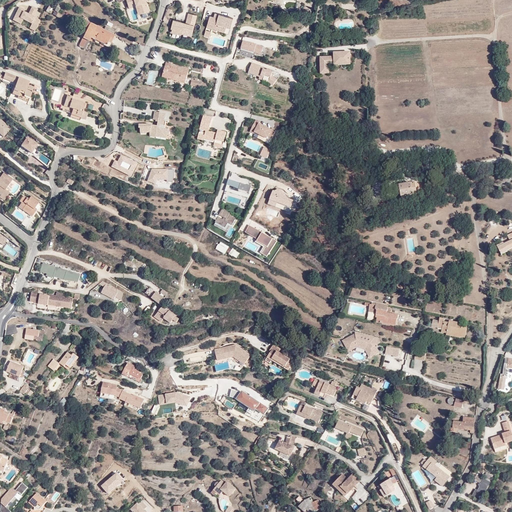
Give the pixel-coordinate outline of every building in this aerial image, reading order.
[(144,0),(125,0),(129,9),(136,7),(138,15),(148,12),(144,0)] [(21,6),(14,18),(22,23),(24,19),(31,23),(29,27),(35,30),(40,20),(33,16),(37,8),(33,6),(28,13),(24,11),(25,9),(21,6)] [(59,9),(57,7),(52,15),(66,22),(70,15),(64,12),(62,15),(57,13),(59,9)] [(167,8),(165,15),(170,17),(171,14),(175,16),(177,11),(167,8)] [(170,32),(191,38),(197,16),(189,14),(186,24),(173,20),(170,32)] [(229,34),(233,18),(219,14),(218,19),(210,17),(207,27),(229,34)] [(111,44),(116,32),(106,26),(104,30),(90,23),(86,21),(88,19),(84,16),(79,23),(83,25),(87,30),(78,46),(85,49),(88,41),(89,42),(91,38),(106,46),(108,43),(111,44)] [(240,49),(261,56),(263,47),(243,40),(240,49)] [(348,52),(331,53),(331,57),(316,57),(317,75),(328,74),(327,67),(348,66),(348,52)] [(185,69),(161,63),(160,69),(183,75),(185,69)] [(261,78),(260,82),(268,84),(271,86),(276,79),(270,75),(271,73),(263,70),(262,73),(258,72),(259,66),(249,64),(246,77),(256,80),(257,77),(261,78)] [(181,85),(183,75),(160,69),(160,71),(158,78),(181,85)] [(26,80),(2,70),(0,75),(0,80),(12,86),(9,93),(14,95),(13,97),(24,101),(30,86),(24,83),(26,80)] [(55,88),(51,100),(58,102),(61,90),(55,88)] [(84,114),(79,112),(82,105),(69,99),(70,97),(65,94),(58,109),(67,113),(66,117),(75,121),(76,119),(81,121),(84,114)] [(154,135),(165,136),(166,130),(162,130),(162,125),(161,125),(163,115),(150,113),(148,120),(152,121),(150,125),(147,125),(135,124),(135,129),(138,129),(137,134),(148,133),(148,138),(153,139),(154,135)] [(202,115),(196,139),(203,140),(203,139),(214,142),(213,146),(221,148),(225,132),(217,130),(216,134),(208,131),(211,118),(202,115)] [(274,131),(270,128),(269,130),(257,124),(258,122),(254,120),(250,128),(253,129),(254,130),(252,133),(265,139),(267,137),(270,138),(274,131)] [(37,144),(26,137),(17,150),(28,157),(37,144)] [(269,150),(262,147),(258,156),(265,159),(269,150)] [(229,179),(236,180),(238,173),(231,171),(229,179)] [(2,175),(12,182),(14,179),(5,172),(2,175)] [(12,182),(2,175),(0,178),(0,197),(4,201),(11,193),(6,189),(12,182)] [(273,187),(275,180),(265,177),(263,184),(273,187)] [(407,183),(389,186),(392,197),(409,195),(407,183)] [(29,199),(24,196),(20,202),(22,203),(19,207),(32,217),(35,212),(33,211),(35,208),(39,203),(31,197),(29,199)] [(228,231),(236,216),(222,209),(214,224),(228,231)] [(245,233),(257,239),(255,243),(263,247),(260,254),(267,257),(276,239),(248,226),(245,233)] [(511,233),(506,236),(508,242),(496,248),(499,255),(507,253),(506,251),(511,248),(511,233)] [(224,254),(229,246),(220,241),(215,249),(224,254)] [(14,256),(17,251),(6,244),(3,249),(14,256)] [(232,248),(229,255),(237,258),(240,252),(232,248)] [(40,272),(47,274),(46,276),(78,283),(80,272),(42,264),(40,272)] [(149,295),(160,303),(163,295),(154,289),(149,295)] [(55,294),(48,293),(48,294),(39,292),(39,291),(30,290),(29,300),(37,301),(37,302),(47,304),(47,303),(70,306),(71,296),(63,295),(63,291),(55,290),(55,294)] [(382,321),(395,323),(396,318),(398,318),(398,314),(387,312),(387,308),(365,301),(364,305),(369,306),(368,310),(376,312),(375,317),(377,317),(375,322),(381,323),(382,321)] [(160,303),(157,309),(164,313),(162,316),(169,321),(171,317),(173,314),(174,313),(160,303)] [(164,313),(157,309),(153,313),(161,318),(162,316),(164,313)] [(442,329),(441,332),(464,337),(466,328),(461,327),(462,324),(449,321),(449,323),(443,321),(444,319),(439,318),(438,321),(433,320),(432,327),(442,329)] [(34,327),(25,326),(24,333),(33,335),(34,327)] [(378,338),(355,332),(355,334),(343,341),(349,352),(357,347),(365,350),(370,358),(379,353),(374,345),(380,343),(378,338)] [(290,359),(279,352),(281,349),(273,344),(270,351),(271,351),(267,358),(271,361),(272,359),(286,367),(286,366),(290,369),(294,362),(290,359)] [(217,361),(233,357),(244,365),(251,355),(236,345),(215,350),(217,361)] [(400,349),(387,347),(385,354),(398,357),(400,349)] [(425,352),(416,350),(414,357),(423,359),(425,352)] [(67,351),(60,362),(65,365),(66,364),(71,367),(79,355),(74,352),(73,354),(67,351)] [(50,368),(55,371),(60,362),(55,359),(50,368)] [(511,360),(507,360),(506,365),(502,364),(501,375),(498,375),(497,391),(504,392),(505,379),(506,379),(507,370),(511,370),(511,360)] [(24,367),(11,361),(6,372),(10,373),(20,378),(21,375),(23,371),(24,367)] [(134,364),(127,361),(122,372),(139,379),(143,373),(139,371),(140,369),(133,366),(134,364)] [(384,379),(381,388),(387,389),(390,381),(384,379)] [(336,387),(319,380),(314,393),(323,397),(324,392),(332,395),(336,387)] [(102,382),(100,399),(142,405),(144,395),(116,391),(117,384),(102,382)] [(28,389),(29,387),(24,384),(19,391),(24,394),(25,393),(28,389)] [(377,392),(361,384),(359,388),(357,387),(351,399),(370,408),(377,392)] [(258,422),(268,407),(238,388),(236,391),(232,389),(228,396),(247,408),(244,413),(258,422)] [(174,392),(158,395),(159,406),(173,403),(188,407),(190,396),(174,392)] [(462,399),(455,397),(453,405),(460,407),(462,399)] [(311,417),(310,419),(319,423),(325,412),(314,408),(314,409),(305,405),(304,406),(300,404),(297,412),(311,417)] [(17,413),(13,411),(12,414),(4,412),(5,409),(1,407),(0,409),(0,423),(1,424),(3,421),(11,425),(17,413)] [(309,421),(310,419),(311,417),(297,412),(295,415),(309,421)] [(469,432),(472,433),(475,418),(462,416),(461,420),(459,419),(459,421),(453,420),(452,426),(450,426),(450,431),(456,432),(456,428),(469,429),(469,432)] [(347,433),(353,436),(354,434),(362,437),(365,429),(351,423),(350,425),(339,420),(335,428),(347,433)] [(511,431),(507,420),(500,422),(504,430),(500,432),(500,434),(489,438),(493,450),(505,445),(504,444),(511,440),(511,431)] [(296,437),(288,435),(286,443),(280,440),(275,450),(290,457),(295,447),(293,447),(296,437)] [(364,447),(357,449),(359,457),(366,455),(364,447)] [(452,475),(425,455),(419,462),(423,465),(422,467),(436,478),(434,481),(442,487),(452,475)] [(333,485),(345,497),(360,482),(353,475),(348,480),(343,474),(333,485)] [(392,476),(377,485),(383,496),(395,490),(393,487),(397,485),(392,476)] [(487,482),(481,479),(476,490),(473,489),(470,496),(478,501),(487,482)] [(220,480),(210,491),(217,497),(223,491),(229,496),(235,489),(227,482),(225,484),(220,480)] [(22,483),(15,490),(22,495),(28,488),(22,483)] [(10,511),(11,511),(6,508),(15,497),(19,501),(22,497),(11,487),(0,500),(0,504),(2,506),(0,508),(0,510),(2,511),(10,511)] [(39,511),(39,510),(44,510),(44,506),(48,502),(38,493),(29,503),(35,508),(35,511),(39,510),(39,511)] [(322,508),(317,499),(312,500),(311,496),(305,498),(298,506),(303,511),(307,507),(311,509),(312,507),(315,509),(317,510),(322,508)] [(140,500),(130,510),(131,511),(146,511),(144,510),(147,506),(140,500)] [(430,500),(425,503),(429,510),(434,507),(430,500)]
